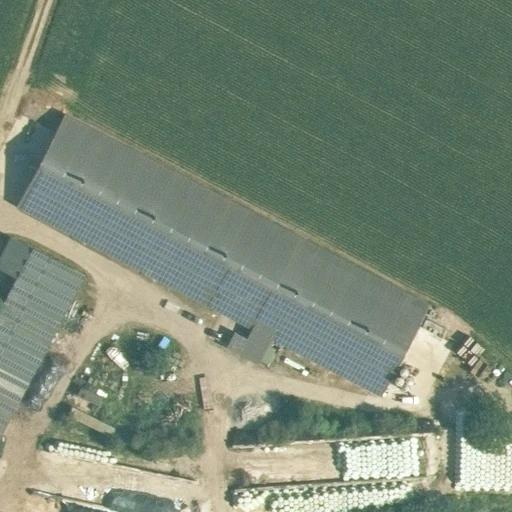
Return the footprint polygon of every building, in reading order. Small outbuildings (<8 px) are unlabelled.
[(428,302),(70,115),(22,208),(380,394),(428,302)] [(11,286),(0,306),(0,391),(18,401),(64,314),(11,286)] [(0,391),(0,434),(18,401),(0,391)] [(230,482),(266,481),(265,468),(258,468),(257,442),(229,443),(230,482)] [(90,511),(93,502),(147,511),(176,511),(180,495),(191,497),(195,477),(42,448),(34,494),(78,503),(76,511),(90,511)]
